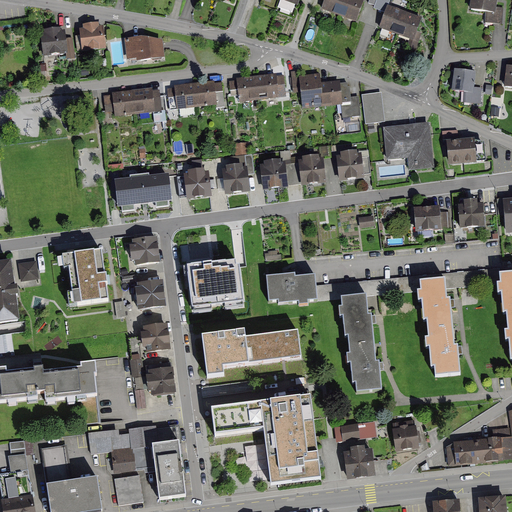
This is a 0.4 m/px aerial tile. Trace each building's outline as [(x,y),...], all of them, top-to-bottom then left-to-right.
[(366,0),(327,0),(324,9),(358,22),(366,0)] [(500,0),(472,0),(471,11),(486,13),(485,23),(503,26),(505,10),(499,9),(500,0)] [(425,20),(390,7),(382,29),(416,42),(425,20)] [(106,25),(82,28),(85,52),(109,49),(106,25)] [(68,32),(45,34),(47,55),(70,53),(68,32)] [(165,38),(128,41),(130,62),(167,59),(165,38)] [(304,71),(291,73),(293,94),(301,94),(299,77),(305,77),(304,71)] [(455,71),(452,93),(464,94),(474,96),(475,89),(476,74),(455,71)] [(284,75),(231,81),(233,98),(241,97),(242,103),(280,99),(279,92),(286,91),(284,75)] [(303,109),(303,110),(324,108),(322,97),(322,93),(321,85),(320,75),(305,77),(299,77),(301,94),(301,95),(303,109)] [(224,83),(168,90),(169,101),(179,99),(180,108),(219,103),(218,96),(226,95),(224,83)] [(340,83),(321,85),(322,93),(322,97),(324,108),(341,106),(343,106),(341,85),(340,83)] [(350,88),(348,88),(348,84),(341,85),(343,106),(341,106),(342,119),(361,117),(359,98),(351,99),(350,88)] [(160,89),(106,95),(108,119),(163,114),(160,89)] [(464,105),(481,105),(482,89),(475,89),(474,96),(464,94),(464,105)] [(383,93),(364,94),(367,124),(386,122),(383,93)] [(432,125),(386,129),(389,162),(410,160),(411,172),(436,170),(432,125)] [(478,140),(451,142),(453,166),(480,164),(478,140)] [(364,155),(341,157),(343,184),(366,182),(364,155)] [(326,159),(302,161),(304,187),(328,185),(326,159)] [(288,166),(264,167),(266,192),(290,190),(288,166)] [(250,170),(226,172),(228,196),(252,194),(250,170)] [(212,174),(187,176),(189,202),(214,200),(212,174)] [(170,176),(133,181),(135,198),(150,196),(152,205),(174,202),(170,176)] [(488,204),(464,205),(465,228),(488,227),(488,204)] [(443,210),(417,212),(419,234),(445,232),(443,210)] [(361,218),(361,227),(375,227),(375,218),(361,218)] [(160,238),(134,241),(137,268),(163,265),(160,238)] [(259,243),(241,243),(242,256),(259,256),(259,243)] [(69,310),(109,304),(102,254),(62,260),(64,273),(69,272),(73,296),(68,297),(69,310)] [(18,265),(21,283),(39,281),(37,263),(18,265)] [(16,264),(0,266),(0,323),(22,321),(16,264)] [(215,276),(186,279),(188,305),(217,303),(215,276)] [(309,305),(318,304),(316,279),(296,280),(296,277),(266,279),(269,305),(278,304),(279,307),(298,306),(299,308),(309,308),(309,305)] [(451,282),(427,284),(428,294),(424,294),(424,303),(428,303),(429,322),(435,322),(436,340),(432,340),(433,348),(436,348),(438,369),(442,369),(442,377),(466,375),(464,348),(459,348),(456,302),(452,302),(451,282)] [(162,284),(138,286),(140,309),(164,307),(162,284)] [(478,297),(464,298),(464,306),(479,305),(478,297)] [(374,298),(348,300),(348,310),(345,310),(346,319),(350,319),(351,340),(355,340),(356,356),(351,356),(352,364),(356,364),(358,386),(362,386),(362,394),(386,393),(385,364),(381,364),(378,318),(375,318),(374,298)] [(125,301),(116,301),(118,317),(126,316),(125,301)] [(171,327),(147,329),(149,354),(173,352),(171,327)] [(245,334),(203,338),(207,379),(227,377),(226,368),(249,365),(249,364),(300,358),(297,332),(245,338),(245,334)] [(13,335),(0,336),(0,343),(1,353),(15,352),(13,335)] [(11,371),(0,371),(0,385),(1,386),(2,399),(32,397),(33,402),(103,397),(101,367),(83,368),(84,375),(51,377),(50,369),(41,369),(41,374),(11,376),(11,371)] [(176,371),(152,373),(154,395),(177,394),(176,371)] [(311,398),(211,411),(215,438),(264,432),(271,487),(321,481),(311,398)] [(450,447),(452,468),(511,462),(511,411),(510,412),(511,438),(459,443),(459,447),(450,447)] [(417,423),(396,425),(399,452),(420,450),(417,423)] [(335,427),(338,442),(344,441),(341,426),(335,427)] [(360,426),(345,428),(346,442),(361,441),(360,426)] [(121,430),(91,434),(93,453),(157,446),(154,428),(130,431),(131,438),(122,439),(121,430)] [(187,443),(160,446),(166,499),(193,496),(187,443)] [(67,446),(45,450),(50,485),(72,482),(67,446)] [(354,454),(349,454),(352,481),(380,478),(377,452),(368,453),(368,449),(354,450),(354,454)] [(1,476),(4,502),(36,497),(32,471),(1,476)] [(72,482),(50,485),(54,511),(107,511),(103,477),(72,482)] [(141,477),(116,479),(118,504),(143,502),(141,477)] [(38,511),(36,497),(4,502),(5,511),(38,511)] [(508,511),(508,498),(483,499),(483,511),(508,511)] [(463,511),(463,501),(438,503),(438,511),(463,511)]
